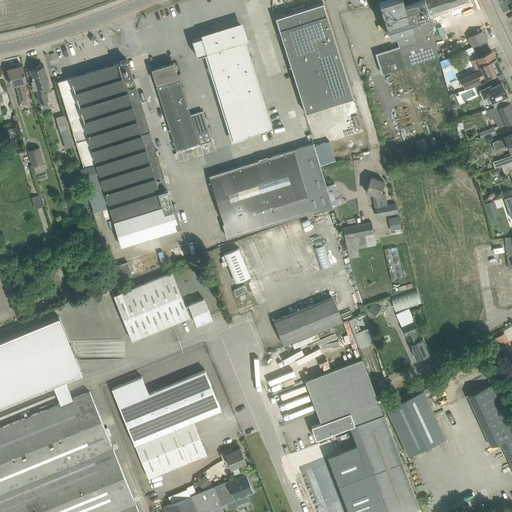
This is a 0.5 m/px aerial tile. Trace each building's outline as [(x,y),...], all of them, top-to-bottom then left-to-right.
[(390,36),(396,34),(412,29),(416,41),(399,46),(376,53),(382,73),(438,56),(431,21),(435,20),(432,12),(428,13),(424,0),(382,0),(379,1),(390,36)] [(435,20),(470,8),(467,1),(468,1),(467,0),(424,0),(428,13),(432,12),(435,20)] [(354,98),(323,2),(275,17),(306,113),(354,98)] [(192,40),(197,56),(207,53),(234,139),(272,127),(246,41),(249,40),(248,40),(246,40),(241,25),(192,40)] [(486,40),(482,31),(468,37),(473,46),(486,40)] [(472,46),(459,52),(462,57),(474,51),(472,46)] [(492,50),(483,55),(477,57),(478,58),(471,61),(476,72),(460,79),(465,90),(481,84),(478,78),(485,75),(486,77),(492,75),(501,70),(492,50)] [(85,167),(80,169),(91,202),(107,197),(122,245),(171,230),(181,226),(174,203),(172,204),(127,60),(58,81),(58,82),(59,82),(85,167)] [(199,143),(199,144),(211,140),(208,130),(196,133),(195,132),(209,128),(204,111),(190,115),(181,85),(178,75),(177,75),(173,63),(152,69),(156,82),(155,82),(158,92),(176,150),(199,143)] [(42,109),(51,106),(46,91),(52,90),(50,84),(47,75),(44,65),(43,65),(41,64),(37,65),(36,68),(30,69),(33,80),(32,80),(35,90),(36,89),(40,103),(42,109)] [(19,99),(20,99),(22,106),(28,104),(23,83),(27,82),(25,75),(23,65),(7,69),(10,79),(12,86),(16,85),(19,99)] [(486,111),(486,113),(510,102),(501,82),(492,87),(491,85),(482,89),(480,90),(483,98),(488,96),(491,102),(492,102),(495,107),(486,111)] [(511,105),(510,102),(486,113),(489,120),(494,118),(498,127),(509,123),(511,121),(511,105)] [(56,117),(60,132),(68,130),(63,115),(56,117)] [(494,127),(479,131),(481,138),(496,134),(494,127)] [(511,152),(511,151),(511,133),(493,142),(497,150),(508,145),(511,152)] [(311,210),(332,203),(314,145),(313,142),(293,148),(209,175),(224,222),(223,222),(223,223),(224,223),(228,235),(227,236),(311,207),(311,210)] [(28,150),(33,166),(36,173),(46,170),(44,163),(44,162),(39,146),(28,150)] [(501,166),(511,161),(511,154),(492,161),(495,168),(501,166)] [(511,161),(501,166),(504,173),(509,171),(511,178),(511,177),(511,161)] [(457,162),(449,164),(452,174),(460,171),(457,162)] [(387,204),(387,202),(385,192),(380,193),(384,181),(371,177),(368,186),(366,190),(373,193),(376,206),(387,204)] [(44,206),(41,194),(32,197),(35,209),(44,206)] [(485,203),(488,212),(497,209),(494,200),(485,203)] [(399,216),(388,218),(391,231),(401,229),(399,216)] [(343,227),(348,250),(367,247),(376,245),(373,233),(371,222),(343,227)] [(170,246),(173,258),(190,255),(188,243),(170,246)] [(331,267),(324,245),(313,248),(320,270),(331,267)] [(253,281),(239,248),(223,254),(235,283),(240,280),(242,286),(232,291),(238,306),(244,304),(246,310),(258,305),(249,283),(253,281)] [(118,278),(133,274),(129,261),(114,265),(118,278)] [(114,296),(128,330),(132,339),(189,316),(189,315),(193,313),(197,324),(212,318),(203,297),(189,303),(189,304),(185,306),(172,273),(114,296)] [(77,285),(79,292),(92,287),(90,281),(77,285)] [(416,288),(390,297),(395,311),(421,302),(416,288)] [(333,296),(283,316),(274,320),(284,344),(343,320),(333,296)] [(374,315),(380,306),(373,302),(367,310),(374,315)] [(0,406),(54,385),(61,403),(0,427),(0,511),(139,511),(90,391),(72,398),(65,380),(82,372),(59,316),(0,341),(0,406)] [(410,344),(413,350),(417,359),(430,353),(426,344),(423,339),(421,340),(416,331),(419,329),(415,319),(414,319),(402,325),(401,326),(410,344)] [(316,439),(355,424),(383,413),(362,358),(305,379),(321,422),(311,426),(316,439)] [(135,444),(193,420),(220,409),(205,369),(148,392),(141,377),(112,388),(135,444)] [(468,395),(472,404),(491,446),(500,441),(511,467),(511,419),(495,382),(491,375),(487,377),(490,384),(468,395)] [(446,438),(423,390),(386,407),(409,455),(446,438)] [(355,424),(370,461),(398,450),(384,413),(383,413),(355,424)] [(207,454),(193,420),(135,444),(148,477),(207,454)] [(232,448),(222,452),(220,453),(223,459),(228,457),(232,468),(237,466),(246,462),(240,448),(233,451),(232,448)] [(370,461),(377,482),(406,471),(398,450),(370,461)] [(421,511),(406,471),(377,482),(388,511),(421,511)] [(204,511),(217,507),(217,506),(226,503),(234,500),(236,505),(249,500),(246,495),(254,492),(246,473),(237,476),(196,493),(171,503),(164,506),(166,511),(204,511)] [(204,475),(198,483),(204,489),(211,482),(204,475)]
